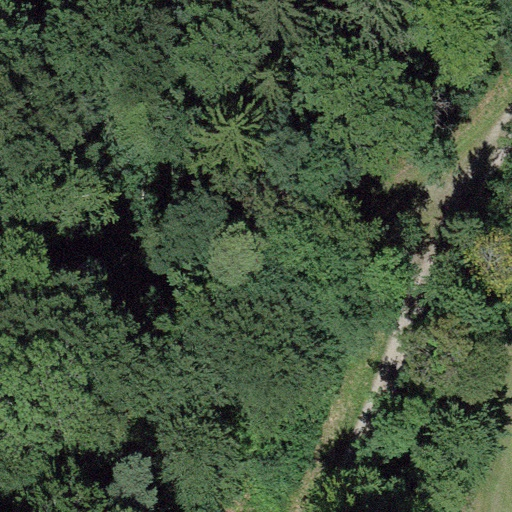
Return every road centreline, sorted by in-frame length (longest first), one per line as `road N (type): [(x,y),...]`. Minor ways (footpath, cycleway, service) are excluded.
road 1 (track): [(0,348),(302,231),(452,200)]
road 2 (track): [(332,511),(452,200),(511,128)]
